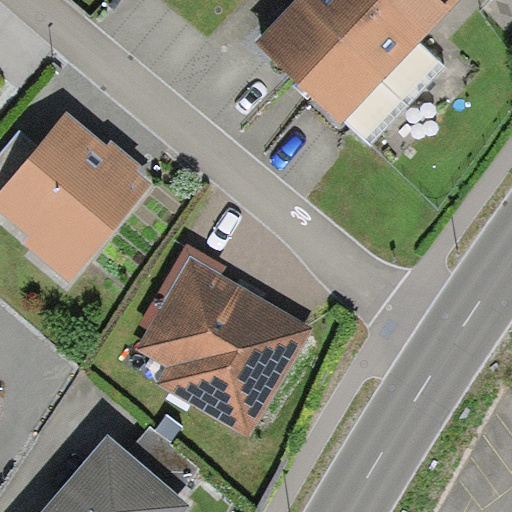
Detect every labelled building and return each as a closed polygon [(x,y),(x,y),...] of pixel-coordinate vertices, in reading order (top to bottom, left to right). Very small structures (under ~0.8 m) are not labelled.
[(463,0),(300,0),(256,45),(340,127),(463,0)] [(151,186),(68,116),(0,194),(0,214),(28,239),(23,244),(68,283),(151,186)] [(296,339),(186,276),(141,355),(172,372),(162,390),(242,435),(296,339)] [(129,455),(172,492),(194,467),(149,430),(129,455)] [(46,511),(186,511),(190,508),(172,492),(129,455),(110,438),(49,510),(46,511)]
